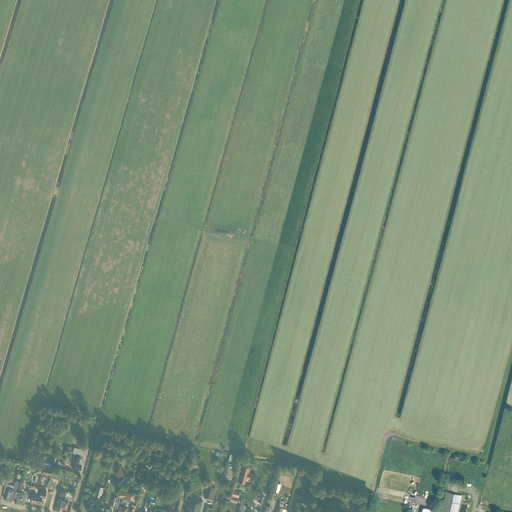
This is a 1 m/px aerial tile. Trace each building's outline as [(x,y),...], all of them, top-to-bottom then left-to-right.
[(81,470),(82,465),(81,465),(83,460),(80,459),(81,455),(83,455),(85,450),(74,448),(73,453),(75,454),(73,463),(72,468),(81,470)] [(226,462),(223,477),(224,477),(224,479),(231,481),(236,465),(236,461),(229,459),(228,463),(226,462)] [(8,469),(9,462),(3,460),(1,467),(8,469)] [(249,473),(250,468),(242,466),(238,482),(244,484),(247,472),(249,473)] [(55,468),(53,474),(64,477),(65,471),(55,468)] [(4,490),(6,491),(4,499),(11,500),(12,497),(16,498),(19,482),(16,481),(14,489),(10,488),(11,485),(6,484),(4,490)] [(38,493),(36,503),(41,504),(42,496),(45,496),(46,490),(42,490),(43,487),(39,486),(38,489),(38,493)] [(95,496),(102,498),(104,488),(97,486),(95,496)] [(212,499),(215,488),(207,486),(204,497),(212,499)] [(30,487),(29,493),(32,494),(31,502),(36,503),(38,493),(38,489),(36,488),(30,487)] [(459,511),(464,492),(447,488),(442,511),(459,511)] [(73,493),(66,492),(65,500),(59,499),(57,509),(62,509),(62,508),(66,509),(68,500),(72,501),(72,497),(73,493)] [(113,511),(112,511),(125,511),(127,508),(119,506),(118,506),(120,497),(117,496),(115,508),(119,509),(117,511),(113,511)] [(87,497),(85,507),(88,508),(87,511),(86,511),(91,511),(93,509),(94,509),(96,500),(87,497)] [(190,498),(186,511),(187,511),(186,511),(198,511),(202,501),(190,498)] [(170,500),(167,511),(173,511),(176,501),(170,500)] [(330,501),(329,506),(342,510),(344,504),(330,501)] [(109,511),(110,509),(102,507),(103,504),(101,503),(100,507),(98,511),(109,511)]
